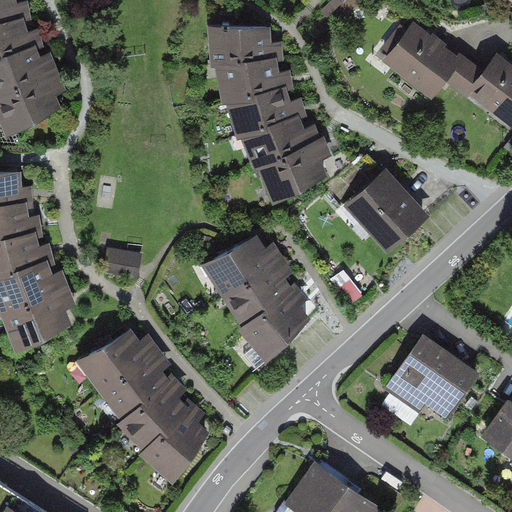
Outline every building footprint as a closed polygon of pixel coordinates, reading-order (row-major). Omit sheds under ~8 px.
[(0,0),(0,24),(23,19),(17,0),(0,0)] [(209,18),(215,55),(279,48),(274,20),(209,18)] [(381,60),(430,100),(464,58),(415,18),(381,60)] [(0,61),(37,47),(23,19),(0,24),(0,61)] [(0,99),(50,77),(37,47),(0,61),(0,99)] [(215,55),(230,98),(290,73),(279,48),(215,55)] [(467,93),(511,129),(511,61),(500,53),(467,93)] [(230,98),(242,129),(307,103),(290,73),(230,98)] [(0,120),(7,139),(63,108),(50,77),(0,99),(0,120)] [(242,129),(258,165),(323,127),(307,103),(242,129)] [(258,165),(270,200),(334,162),(323,127),(258,165)] [(0,207),(26,205),(23,171),(0,170),(0,207)] [(429,218),(391,173),(342,214),(381,259),(429,218)] [(0,242),(35,234),(26,205),(0,207),(0,242)] [(0,280),(49,264),(35,234),(0,242),(0,280)] [(276,261),(257,234),(205,272),(224,299),(276,261)] [(143,254),(107,249),(104,273),(139,278),(143,254)] [(295,287),(276,261),(224,299),(243,325),(295,287)] [(61,296),(49,264),(0,280),(0,312),(3,318),(61,296)] [(314,313),(295,287),(243,325),(262,351),(314,313)] [(73,328),(61,296),(3,318),(14,350),(73,328)] [(156,359),(137,334),(82,377),(101,401),(156,359)] [(478,367),(426,334),(390,389),(442,422),(478,367)] [(176,384),(156,359),(101,401),(120,426),(176,384)] [(195,408),(176,384),(120,426),(140,451),(195,408)] [(511,399),(504,394),(476,433),(511,458),(511,399)] [(214,433),(195,408),(140,451),(159,476),(214,433)] [(387,511),(388,511),(317,459),(286,502),(299,511),(387,511)]
